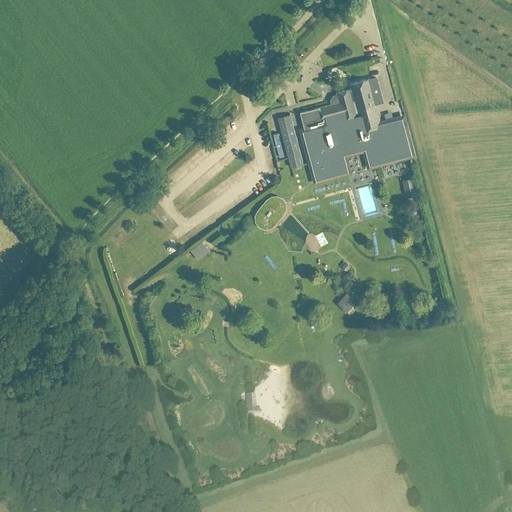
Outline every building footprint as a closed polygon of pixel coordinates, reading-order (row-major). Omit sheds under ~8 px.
[(382,125),(375,101),(380,100),(374,77),(350,83),(351,88),(337,92),(339,102),(300,112),(318,177),(346,170),(341,153),(367,146),(372,163),(410,152),(401,120),(382,125)] [(279,118),(292,168),(304,165),(290,115),(279,118)] [(403,179),(407,197),(417,195),(413,177),(403,179)] [(233,205),(241,205),(241,197),(233,197),(233,205)] [(270,203),(258,219),(259,225),(264,229),(270,228),(282,213),(282,207),(277,203),(270,203)] [(181,234),(185,228),(179,224),(175,230),(181,234)] [(201,241),(189,253),(197,261),(209,249),(201,241)] [(349,292),(339,302),(348,310),(353,304),(351,302),(355,297),(349,292)]
